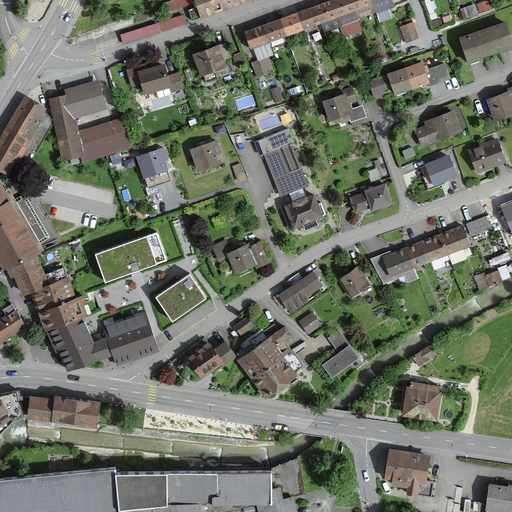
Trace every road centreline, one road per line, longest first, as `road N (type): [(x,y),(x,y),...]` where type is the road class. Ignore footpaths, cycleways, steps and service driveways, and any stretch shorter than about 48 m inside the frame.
road 1 (residential): [(116,389),(313,253),(409,217)]
road 2 (primary): [(116,389),(367,429)]
road 3 (residential): [(40,53),(64,64),(111,55),(269,0)]
road 4 (residential): [(511,74),(383,124),(409,217)]
road 5 (primary): [(367,429),(511,450)]
